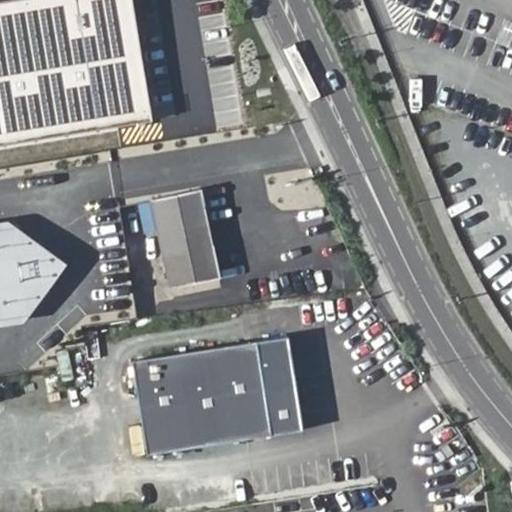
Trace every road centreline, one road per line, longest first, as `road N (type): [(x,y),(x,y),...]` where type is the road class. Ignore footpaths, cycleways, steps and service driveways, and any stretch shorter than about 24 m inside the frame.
road 1 (tertiary): [(511,426),(440,327),(343,128)]
road 2 (tertiary): [(270,0),(303,70),(343,128)]
road 3 (tertiary): [(343,128),(296,0)]
